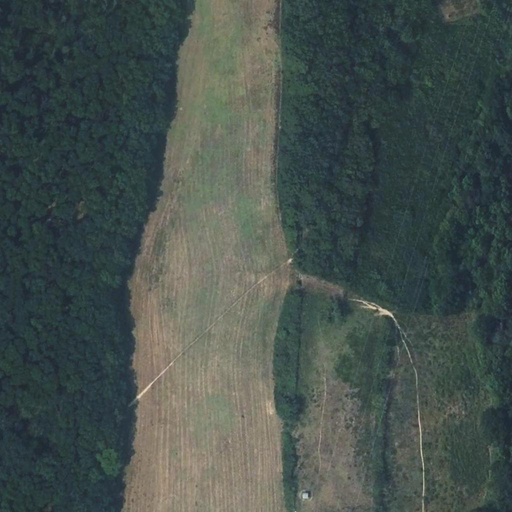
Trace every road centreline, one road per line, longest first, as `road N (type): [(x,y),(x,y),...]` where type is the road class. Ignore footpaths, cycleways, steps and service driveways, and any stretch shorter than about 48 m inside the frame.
road 1 (track): [(53,511),(94,429),(285,262),(298,238),(326,0)]
road 2 (track): [(301,511),(306,292),(285,262)]
